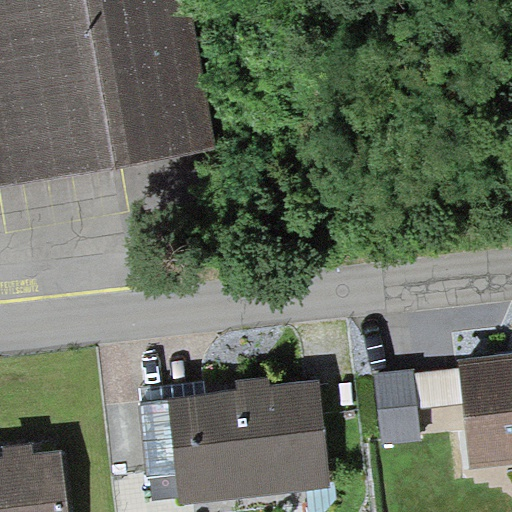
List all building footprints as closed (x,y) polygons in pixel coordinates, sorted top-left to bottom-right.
[(0,0),(0,185),(207,151),(181,0),(0,0)] [(511,355),(503,356),(461,361),(472,469),(511,464),(511,355)] [(421,440),(414,370),(375,374),(383,444),(421,440)] [(331,487),(318,382),(268,387),(267,378),(254,380),(240,382),(241,393),(170,401),(182,505),(331,487)] [(3,459),(0,459),(0,511),(71,511),(66,452),(38,455),(37,444),(20,446),(2,448),(3,459)]
